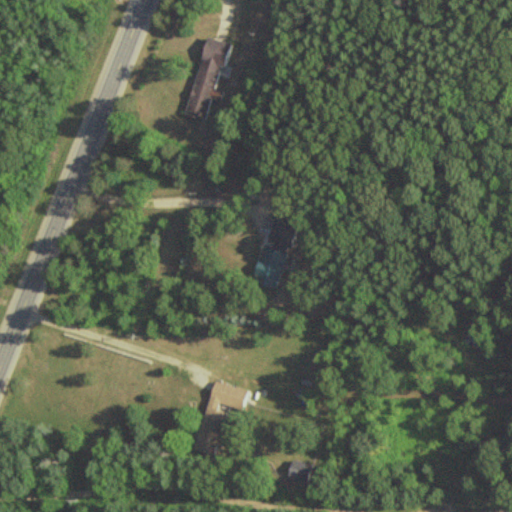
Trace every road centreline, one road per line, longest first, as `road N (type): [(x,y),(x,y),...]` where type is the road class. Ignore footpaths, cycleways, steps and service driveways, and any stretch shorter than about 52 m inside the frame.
road 1 (residential): [(0,315),(148,371),(511,401)]
road 2 (tertiary): [(0,306),(127,0)]
